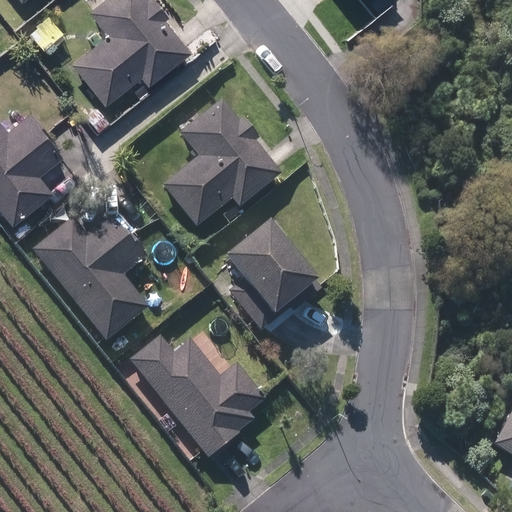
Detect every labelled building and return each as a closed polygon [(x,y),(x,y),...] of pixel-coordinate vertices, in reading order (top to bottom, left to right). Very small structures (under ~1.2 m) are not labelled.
[(72,67),(105,107),(140,78),(148,88),(189,55),(163,23),(168,20),(151,0),(148,0),(147,2),(145,0),(109,0),(89,16),(107,38),(72,67)] [(162,188),(196,230),(231,201),(238,210),(280,176),(255,145),(258,143),(241,122),(237,125),(220,104),(179,137),(198,160),(162,188)] [(85,120),(99,135),(109,125),(95,110),(85,120)] [(0,213),(11,227),(51,195),(38,180),(61,161),(43,138),(46,135),(29,115),(7,134),(0,125),(0,213)] [(72,222),(37,251),(109,338),(147,307),(121,276),(140,260),(109,220),(86,239),(72,222)] [(231,292),(263,332),(285,314),(283,312),(295,303),(301,310),(316,297),(311,289),(317,285),(269,226),(227,260),(244,282),(231,292)] [(278,321),(265,333),(293,365),(307,353),(278,321)] [(130,363),(207,461),(237,437),(237,435),(253,423),(248,415),(263,403),(236,367),(219,381),(188,341),(170,355),(159,340),(130,363)] [(511,455),(511,412),(494,446),(511,455)]
